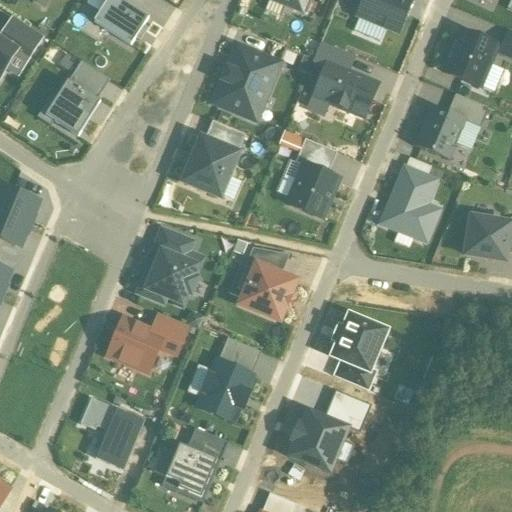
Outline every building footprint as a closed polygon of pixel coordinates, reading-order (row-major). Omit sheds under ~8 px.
[(32,0),(49,11),(56,0),(32,0)] [(148,20),(117,0),(108,0),(93,24),(130,48),(148,20)] [(266,0),(300,14),(306,0),(266,0)] [(414,0),(361,0),(353,20),(398,39),(414,0)] [(0,29),(0,82),(5,86),(10,78),(19,84),(48,40),(15,20),(6,33),(0,29)] [(511,33),(509,32),(499,55),(511,59),(511,33)] [(496,48),(462,33),(444,75),(478,89),(496,48)] [(312,65),(325,71),(327,67),(334,51),(335,50),(320,44),(312,65)] [(279,66),(237,48),(213,105),(255,123),(279,66)] [(327,67),(348,75),(354,59),(334,51),(327,67)] [(97,102),(109,81),(80,63),(67,83),(97,102)] [(348,75),(327,67),(325,71),(314,98),(329,104),(363,118),(376,87),(348,75)] [(67,83),(46,118),(79,139),(101,104),(97,102),(67,83)] [(455,96),(447,115),(466,122),(465,124),(480,130),(488,110),(455,96)] [(324,118),(329,104),(314,98),(312,97),(306,111),(324,118)] [(465,124),(466,122),(447,115),(430,108),(414,148),(449,163),(465,124)] [(204,142),(238,156),(245,137),(212,123),(204,142)] [(201,141),(183,184),(219,200),(238,156),(204,142),(201,141)] [(304,167),(328,177),(337,154),(304,141),(295,165),(304,169),(304,167)] [(304,169),(295,165),(290,163),(277,195),(291,200),(304,169)] [(291,200),(288,207),(321,221),(338,181),(328,177),(304,167),(304,169),(291,200)] [(435,183),(404,171),(382,226),(425,244),(436,218),(423,212),(435,183)] [(32,205),(0,193),(0,244),(16,251),(32,205)] [(510,226),(471,219),(464,257),(504,263),(505,255),(510,226)] [(157,262),(141,303),(182,319),(203,265),(190,261),(195,248),(160,234),(150,259),(157,262)] [(268,253),(252,250),(245,269),(254,273),(256,268),(261,270),(268,253)] [(261,270),(256,268),(254,273),(240,307),(278,323),(295,284),(261,270)] [(0,296),(0,297),(10,275),(0,270),(0,296)] [(125,328),(111,364),(146,378),(156,353),(177,361),(188,331),(159,319),(151,339),(125,328)] [(385,337),(348,322),(342,335),(338,333),(331,350),(335,352),(329,366),(366,382),(385,337)] [(260,354),(227,340),(217,364),(251,378),(260,354)] [(217,364),(216,364),(197,410),(232,425),(239,409),(242,410),(243,408),(240,407),(244,396),(247,398),(248,395),(245,394),(252,378),(251,378),(217,364)] [(143,422),(108,408),(89,456),(124,470),(143,422)] [(349,428),(305,411),(285,464),(329,480),(349,428)] [(163,480),(158,494),(206,511),(230,445),(183,428),(173,455),(162,452),(153,476),(163,480)] [(0,511),(12,490),(0,483),(2,480),(0,479),(0,511)]
